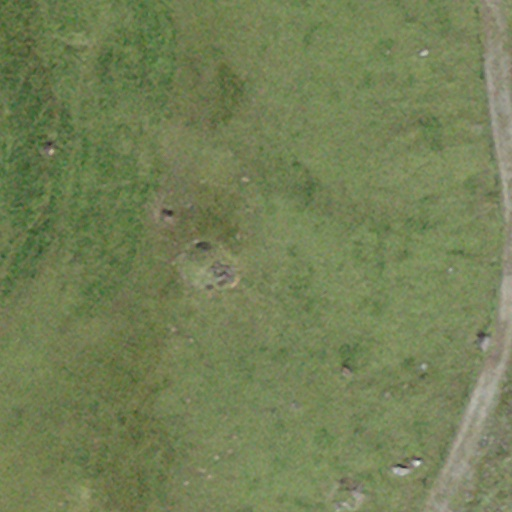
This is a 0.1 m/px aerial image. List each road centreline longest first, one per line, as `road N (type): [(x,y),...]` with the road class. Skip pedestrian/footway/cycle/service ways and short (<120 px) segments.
road 1 (track): [(511,253),(486,362),(426,511)]
road 2 (track): [(487,0),(511,209)]
